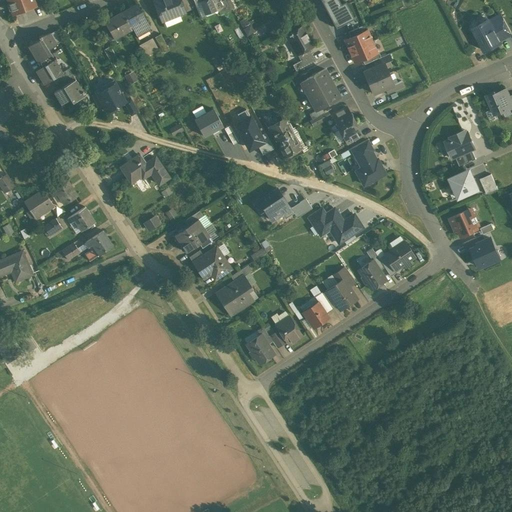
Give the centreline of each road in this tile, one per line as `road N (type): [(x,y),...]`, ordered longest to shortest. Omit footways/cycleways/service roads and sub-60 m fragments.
road 1 (residential): [(62,131),(80,121),(253,169),(348,197),(411,231)]
road 2 (residential): [(247,391),(168,276),(136,250),(62,131)]
road 3 (residential): [(247,391),(440,264)]
road 4 (residential): [(410,133),(368,111),(306,0)]
road 5 (residential): [(326,511),(329,494),(263,395),(247,391)]
road 6 (residential): [(247,391),(244,407),(318,511)]
road 7 (residential): [(410,133),(409,189),(450,257)]
road 8 (residential): [(511,63),(445,91),(410,133)]
